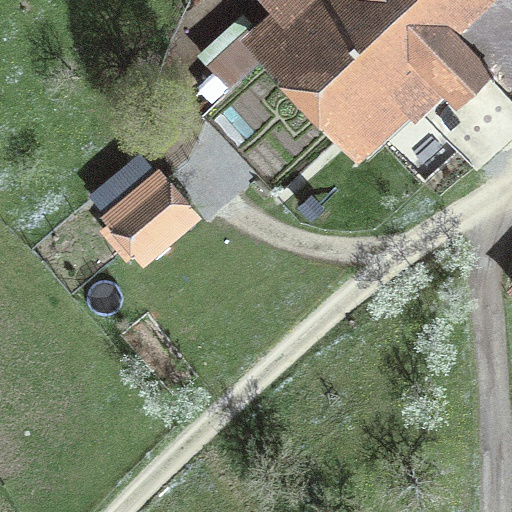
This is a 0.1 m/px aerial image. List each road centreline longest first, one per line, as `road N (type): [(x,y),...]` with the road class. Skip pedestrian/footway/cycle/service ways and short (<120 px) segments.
road 1 (track): [(121,511),(373,277),(511,188)]
road 2 (track): [(495,511),(491,338),(475,207)]
